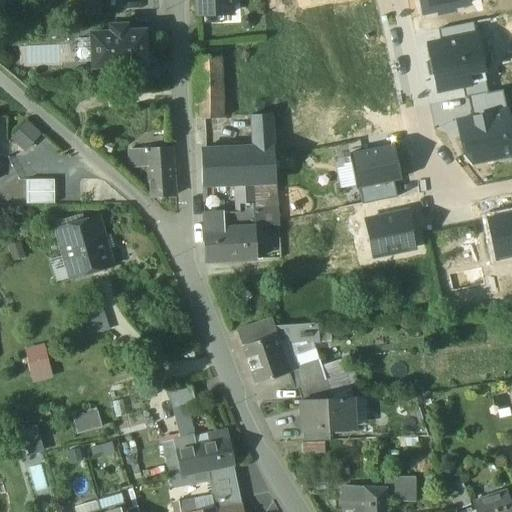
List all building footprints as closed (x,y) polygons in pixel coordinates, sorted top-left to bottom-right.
[(103,0),(89,0),(91,15),(105,13),(103,0)] [(228,0),(196,0),(197,16),(229,15),(228,0)] [(467,0),(419,0),(423,16),(469,7),(467,0)] [(437,31),(440,43),(475,35),(472,23),(437,31)] [(144,32),(125,33),(125,26),(110,27),(110,33),(112,66),(123,65),(145,64),(145,62),(150,60),(149,50),(145,48),(144,32)] [(110,33),(90,34),(92,67),(112,66),(110,33)] [(440,43),(428,45),(438,92),(461,87),(485,82),(475,35),(440,43)] [(220,59),(194,60),(196,120),(223,119),(220,59)] [(145,64),(123,65),(124,79),(146,78),(145,64)] [(463,99),(467,98),(487,94),(485,82),(461,87),(463,99)] [(506,112),(502,91),(487,94),(467,98),(472,119),(506,112)] [(511,155),(511,141),(506,112),(472,119),(457,122),(465,155),(473,164),(511,155)] [(275,177),(269,116),(251,117),(253,149),(200,150),(201,186),(236,186),(248,185),(248,182),(253,182),(268,181),(269,201),(276,200),(275,177)] [(26,123),(12,140),(24,151),(38,135),(26,123)] [(359,189),(394,182),(401,181),(394,146),(348,155),(355,190),(359,189)] [(170,149),(131,152),(132,160),(129,161),(129,169),(147,168),(149,198),(174,196),(170,149)] [(53,181),(25,181),(25,205),(53,204),(53,181)] [(268,181),(253,182),(255,227),(277,226),(276,200),(269,201),(268,181)] [(248,185),(236,186),(237,213),(238,228),(255,227),(253,182),(248,182),(248,185)] [(359,189),(362,205),(397,198),(394,182),(359,189)] [(511,212),(485,218),(493,258),(511,254),(511,212)] [(237,213),(202,215),(203,229),(238,228),(237,213)] [(365,222),(372,258),(415,250),(407,213),(365,222)] [(97,217),(55,229),(70,279),(111,267),(97,217)] [(255,227),(238,228),(238,246),(230,247),(230,261),(256,260),(255,227)] [(238,228),(203,229),(204,263),(230,261),(230,247),(238,246),(238,228)] [(270,319),(237,330),(242,346),(276,335),(273,327),(270,319)] [(310,325),(273,327),(276,335),(279,343),(312,341),(310,325)] [(276,335),(242,346),(255,384),(289,373),(289,371),(279,343),(276,335)] [(43,348),(24,353),(27,363),(46,357),(43,348)] [(320,361),(289,371),(289,373),(294,390),(298,388),(326,379),(320,361)] [(326,379),(298,388),(303,400),(332,399),(326,379)] [(166,388),(151,392),(155,413),(171,410),(166,388)] [(191,390),(169,394),(172,408),(186,405),(194,404),(191,390)] [(303,400),(302,401),(303,430),(330,429),(354,428),(352,398),(332,399),(303,400)] [(186,405),(172,408),(178,439),(192,436),(186,405)] [(95,414),(72,420),(76,435),(101,428),(95,414)] [(330,429),(303,430),(304,442),(330,441),(330,429)] [(24,452),(41,450),(39,430),(22,432),(24,452)] [(216,434),(206,436),(208,444),(194,447),(199,471),(206,470),(231,465),(232,464),(227,440),(218,442),(216,434)] [(178,439),(161,442),(168,477),(199,471),(194,447),(192,436),(178,439)] [(231,465),(206,470),(214,509),(214,510),(239,505),(231,465)] [(414,478),(384,478),(384,489),(385,489),(385,497),(391,497),(391,502),(414,503),(414,478)] [(461,482),(446,487),(454,511),(469,506),(461,482)] [(358,488),(343,487),(342,511),(356,511),(357,489),(358,489),(358,488)] [(358,489),(357,489),(356,511),(384,511),(385,497),(385,489),(384,489),(358,489)] [(511,511),(506,492),(473,504),(475,511),(511,511)] [(240,511),(239,505),(214,510),(214,509),(197,511),(194,511),(193,500),(178,503),(180,511),(240,511)]
